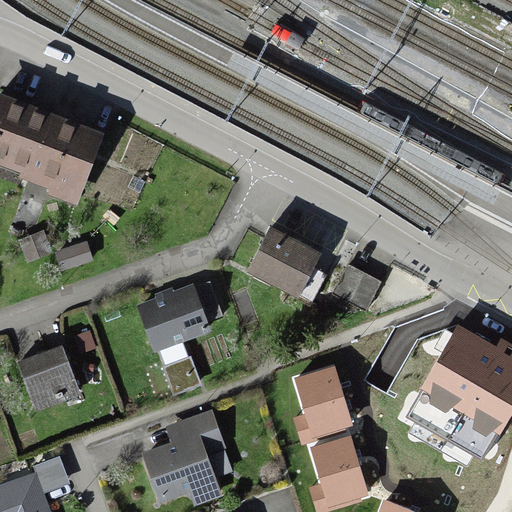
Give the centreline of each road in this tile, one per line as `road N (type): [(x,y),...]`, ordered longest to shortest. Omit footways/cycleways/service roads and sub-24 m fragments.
road 1 (residential): [(261,165),(232,224),(210,248),(0,325)]
road 2 (residential): [(261,165),(0,31)]
road 3 (residential): [(511,299),(261,165)]
